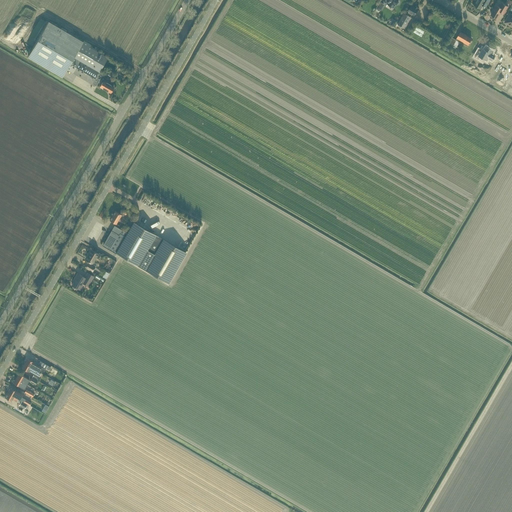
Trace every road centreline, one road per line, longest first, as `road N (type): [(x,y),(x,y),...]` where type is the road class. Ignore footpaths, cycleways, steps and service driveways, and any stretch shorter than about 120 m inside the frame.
road 1 (unclassified): [(0,374),(215,0)]
road 2 (tertiary): [(0,324),(187,0)]
